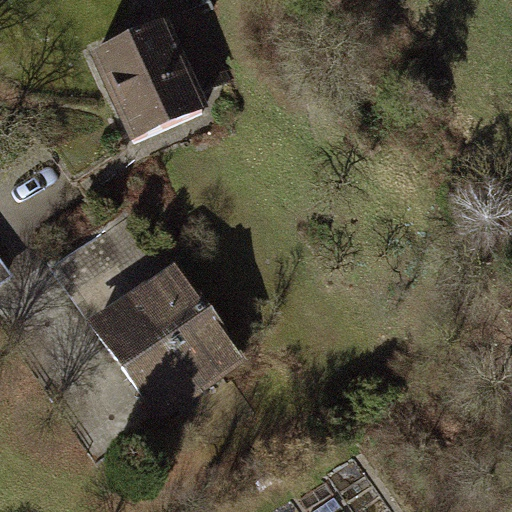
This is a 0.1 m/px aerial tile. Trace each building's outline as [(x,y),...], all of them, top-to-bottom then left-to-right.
[(159,0),(167,20),(215,1),(214,0),(159,0)] [(167,24),(90,57),(129,148),(208,115),(202,101),(229,89),(197,16),(169,28),(167,24)] [(53,270),(89,321),(171,262),(134,211),(53,270)] [(0,256),(0,286),(14,277),(0,256)] [(171,262),(89,321),(162,423),(248,361),(175,260),(171,262)]
